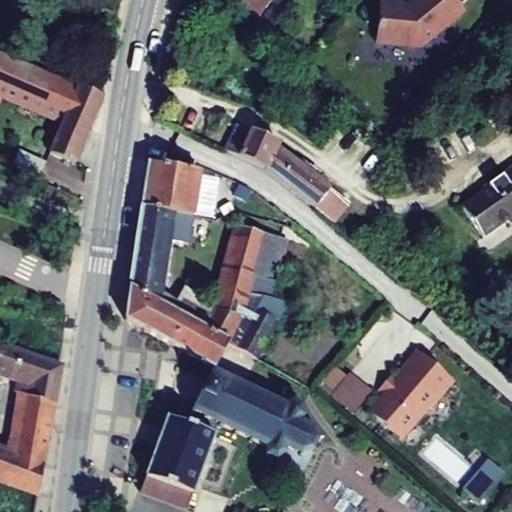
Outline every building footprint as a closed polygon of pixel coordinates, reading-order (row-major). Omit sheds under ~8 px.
[(281,0),(245,0),(267,19),(281,0)] [(467,0),(422,0),(419,3),(415,3),(412,0),(390,0),(386,40),(430,45),(475,10),(469,1),(467,0)] [(0,46),(0,89),(5,79),(16,55),(0,46)] [(16,55),(5,79),(77,110),(87,85),(16,55)] [(5,79),(0,89),(0,113),(2,114),(11,94),(73,121),(77,110),(5,79)] [(86,164),(113,96),(87,85),(77,110),(73,121),(61,153),(86,164)] [(246,125),(233,149),(272,167),(343,221),(358,203),(325,178),(308,165),(284,148),(289,141),(265,131),(246,125)] [(308,165),(325,178),(329,172),(312,159),(308,165)] [(207,171),(157,162),(151,206),(201,215),(207,171)] [(511,173),(493,187),(496,190),(472,208),(493,236),(511,221),(511,173)] [(201,215),(151,206),(139,285),(167,301),(177,238),(197,241),(201,215)] [(194,285),(181,309),(204,321),(239,340),(269,356),(297,303),(280,298),(298,239),(246,227),(225,303),(194,285)] [(179,344),(190,326),(199,331),(204,321),(181,309),(167,301),(139,285),(134,319),(179,344)] [(190,326),(179,344),(222,368),(223,369),(239,340),(204,321),(199,331),(190,326)] [(0,340),(0,368),(29,378),(25,392),(35,396),(62,406),(70,364),(0,340)] [(397,396),(382,414),(402,433),(411,432),(437,404),(444,404),(463,381),(428,350),(408,373),(410,375),(406,379),(394,393),(397,396)] [(357,413),(372,387),(332,364),(317,390),(357,413)] [(223,369),(222,368),(200,411),(212,418),(211,420),(215,422),(216,419),(227,425),(229,426),(228,429),(232,431),(233,428),(243,433),(242,436),(246,437),(247,435),(259,441),(258,444),(261,446),(263,443),(275,449),(276,458),(311,475),(322,454),(320,449),(323,442),(328,441),(327,437),(323,438),(319,430),(322,426),(318,424),(316,427),(303,420),(313,416),(312,405),(302,400),(294,404),(284,399),(286,397),(282,395),(281,398),(268,392),(270,389),(267,387),(265,390),(254,384),(256,382),(252,380),(250,383),(237,376),(239,373),(235,371),(234,374),(223,369)] [(388,388),(394,393),(406,379),(400,374),(388,388)] [(35,396),(32,414),(59,423),(62,406),(35,396)] [(150,487),(148,492),(195,511),(227,425),(216,419),(215,422),(211,420),(212,418),(200,411),(195,422),(178,416),(150,487)] [(0,485),(3,477),(46,494),(59,423),(32,414),(25,453),(0,443),(0,485)] [(462,490),(479,503),(504,470),(486,458),(462,490)]
